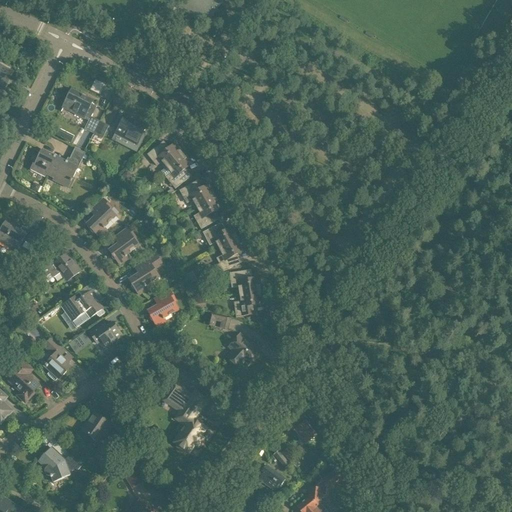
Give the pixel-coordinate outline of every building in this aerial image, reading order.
[(185,0),(180,8),(205,26),(222,0),(185,0)] [(98,18),(103,21),(107,13),(102,11),(98,18)] [(0,97),(8,81),(4,79),(9,70),(0,65),(0,58),(0,59),(0,58),(0,97)] [(84,129),(93,133),(100,121),(91,117),(97,107),(91,104),(93,101),(70,89),(67,96),(68,96),(63,108),(84,119),(85,117),(89,119),(84,129)] [(120,113),(114,125),(119,127),(115,135),(131,142),(127,149),(133,152),(137,145),(146,128),(124,117),(125,116),(120,113)] [(100,121),(94,134),(103,138),(109,126),(100,121)] [(162,162),(166,167),(183,154),(179,150),(180,149),(175,143),(167,150),(161,143),(147,155),(156,166),(162,162)] [(84,155),(85,154),(85,153),(75,148),(72,153),(82,159),(84,155)] [(34,162),(31,169),(45,177),(46,174),(47,175),(56,157),(42,150),(36,163),(34,162)] [(56,157),(47,175),(54,178),(53,181),(61,185),(62,182),(69,186),(82,159),(72,153),(69,159),(72,160),(70,164),(66,161),(56,157)] [(183,154),(161,172),(175,189),(189,178),(183,171),(192,164),(187,158),(186,158),(183,154)] [(196,207),(215,197),(212,192),(213,191),(209,184),(200,190),(195,182),(179,191),(187,204),(190,202),(193,209),(196,207)] [(215,197),(196,207),(200,213),(194,217),(201,229),(217,220),(212,213),(222,207),(218,200),(217,201),(215,197)] [(90,212),(95,217),(87,225),(91,229),(90,231),(92,233),(95,233),(99,238),(107,231),(104,228),(105,228),(104,227),(116,216),(110,210),(112,208),(103,199),(90,212)] [(148,201),(143,204),(146,209),(151,206),(148,201)] [(6,222),(0,231),(0,241),(17,251),(20,246),(28,250),(37,235),(22,226),(20,230),(6,222)] [(216,242),(219,249),(238,239),(235,235),(237,234),(233,227),(223,232),(219,224),(203,233),(210,246),(216,242)] [(139,246),(134,239),(136,237),(129,228),(114,238),(118,244),(109,251),(112,255),(112,257),(113,260),(116,260),(120,265),(128,259),(126,257),(127,256),(126,255),(139,246)] [(171,238),(166,241),(169,247),(175,244),(171,238)] [(238,239),(219,249),(223,256),(217,259),(220,264),(212,268),(215,275),(223,271),(223,272),(239,263),(235,256),(245,250),(241,243),(240,244),(238,239)] [(46,259),(39,267),(42,273),(46,280),(51,276),(53,279),(61,273),(67,281),(81,271),(68,254),(51,266),(46,259)] [(129,280),(132,285),(131,287),(133,289),(135,290),(139,295),(147,290),(146,287),(146,286),(159,277),(154,270),(163,265),(156,255),(135,268),(138,274),(129,280)] [(239,287),(240,294),(260,291),(260,286),(261,286),(260,278),(249,280),(248,271),(230,273),(232,288),(239,287)] [(82,290),(60,306),(76,328),(96,313),(99,317),(107,312),(100,302),(103,300),(104,298),(102,295),(100,295),(96,298),(92,292),(86,296),(82,290)] [(178,310),(174,302),(176,301),(170,291),(154,300),(158,306),(148,311),(150,316),(150,318),(151,321),(153,321),(157,327),(166,322),(164,319),(165,319),(164,318),(178,310)] [(260,291),(240,294),(241,302),(234,303),(236,317),(254,315),(253,306),(264,304),(262,296),(261,297),(260,291)] [(20,310),(14,305),(6,314),(3,318),(9,323),(20,310)] [(21,310),(15,316),(21,321),(26,315),(21,310)] [(38,317),(32,311),(28,316),(34,321),(38,317)] [(207,325),(227,330),(230,317),(210,313),(207,325)] [(97,344),(102,341),(106,347),(122,336),(113,323),(103,330),(99,324),(89,332),(97,344)] [(76,353),(92,341),(84,331),(69,343),(76,353)] [(227,358),(230,360),(238,368),(244,361),(249,364),(259,351),(240,334),(229,347),(233,351),(227,358)] [(45,366),(51,371),(49,373),(49,376),(54,380),(56,380),(58,378),(59,379),(70,368),(68,366),(68,364),(69,364),(61,357),(66,351),(51,338),(43,347),(54,356),(45,366)] [(39,386),(28,375),(32,371),(22,361),(15,369),(19,373),(10,382),(20,392),(17,396),(24,402),(25,401),(27,400),(33,395),(32,393),(39,386)] [(136,362),(131,367),(136,372),(141,367),(136,362)] [(175,384),(166,397),(182,408),(180,412),(175,419),(186,426),(174,442),(189,453),(195,445),(198,447),(204,439),(200,436),(206,428),(200,424),(201,422),(193,417),(206,398),(195,390),(191,396),(175,384)] [(3,402),(7,397),(0,390),(0,423),(1,424),(13,411),(3,402)] [(97,442),(99,443),(112,425),(94,413),(81,431),(91,438),(92,440),(95,442),(97,442)] [(300,439),(297,442),(300,446),(305,442),(306,444),(316,436),(305,423),(306,421),(301,415),(289,425),(300,439)] [(123,426),(115,430),(123,443),(130,439),(123,426)] [(83,465),(71,454),(64,461),(50,448),(38,461),(46,468),(45,468),(45,471),(45,473),(46,475),(48,476),(51,476),(51,477),(52,477),(54,481),(70,475),(70,474),(73,470),(76,472),(83,465)] [(282,453),(290,462),(295,458),(287,449),(282,453)] [(274,455),(286,469),(290,465),(279,451),(274,455)] [(134,464),(123,472),(132,487),(144,480),(134,464)] [(308,497),(297,507),(301,511),(321,511),(317,507),(321,504),(322,497),(327,498),(328,490),(342,480),(331,464),(317,474),(321,479),(316,483),(316,489),(309,488),(308,497)] [(263,472),(258,479),(274,491),(279,484),(281,485),(285,480),(266,466),(262,471),(263,472)] [(248,468),(245,472),(250,476),(253,471),(248,468)] [(0,511),(6,511),(8,511),(9,511),(10,511),(15,505),(0,495),(0,511)] [(126,511),(154,511),(140,502),(136,508),(131,505),(126,511)]
